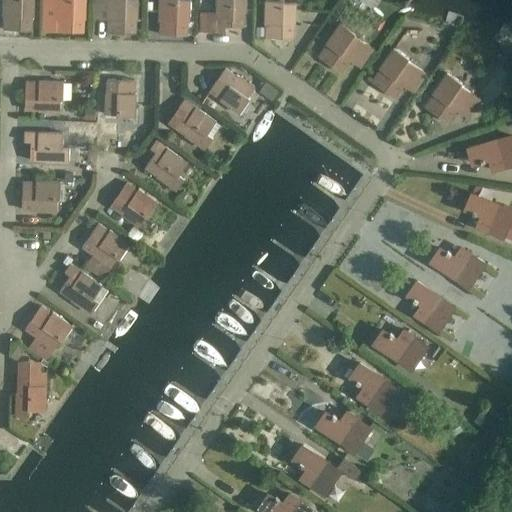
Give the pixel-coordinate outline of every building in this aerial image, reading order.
[(4,0),(4,16),(5,16),(5,29),(32,30),(33,17),(34,17),(34,0),(4,0)] [(56,0),(56,31),(84,32),(85,19),(86,19),(86,0),(56,0)] [(94,0),(94,22),(109,23),(108,33),(136,33),(136,20),(138,20),(138,0),(94,0)] [(160,0),(160,21),(161,21),(160,34),(188,35),(188,22),(190,22),(190,0),(160,0)] [(202,14),(201,32),(226,32),(226,26),(245,26),(245,12),(246,12),(246,0),(217,0),(217,15),(202,14)] [(268,0),(266,0),(266,24),(267,24),(266,38),(294,38),(294,25),(295,25),(296,3),(285,3),(285,0),(268,0)] [(327,45),(319,57),(342,72),(350,61),(351,61),(350,63),(361,71),(374,52),(363,44),(364,42),(355,35),(356,33),(341,23),(326,44),(327,45)] [(265,26),(257,26),(256,36),(265,36),(265,26)] [(381,70),(372,81),(395,97),(403,86),(404,86),(403,88),(415,96),(428,77),(416,69),(418,67),(408,60),(410,58),(394,48),(380,69),(381,70)] [(226,68),(210,91),(221,98),(220,99),(239,112),(245,102),(247,104),(258,89),(237,75),(237,76),(226,68)] [(434,95),(426,106),(449,122),(457,110),(458,111),(456,113),(467,121),(480,101),(470,94),(471,92),(462,85),(463,83),(448,73),(433,94),(434,95)] [(106,92),(105,114),(117,114),(117,117),(135,117),(136,93),(135,93),(135,80),(108,79),(107,92),(106,92)] [(26,82),(26,109),(39,110),(39,111),(61,111),(61,100),(64,100),(64,82),(40,81),(40,82),(26,82)] [(278,91),(265,82),(260,91),(273,100),(278,91)] [(185,111),(174,126),(186,134),(186,135),(206,149),(214,138),(208,134),(217,122),(185,99),(179,107),(185,111)] [(86,109),(86,119),(96,119),(96,109),(86,109)] [(25,132),(25,141),(31,142),(30,160),(45,160),(45,161),(69,162),(70,148),(63,148),(64,133),(25,132)] [(511,135),(469,147),(471,154),(474,158),(477,160),(481,161),(481,163),(486,162),(485,160),(492,158),(493,162),(492,163),(494,170),(511,165),(511,135)] [(156,152),(145,167),(157,175),(157,176),(177,190),(185,179),(180,175),(188,163),(156,140),(151,148),(156,152)] [(65,173),(64,184),(74,184),(75,174),(65,173)] [(23,182),(22,209),(36,210),(36,211),(58,211),(58,200),(61,200),(61,182),(37,181),(36,182),(23,182)] [(127,182),(111,205),(122,213),(121,214),(139,227),(146,217),(148,218),(159,203),(139,189),(138,190),(127,182)] [(470,200),(470,204),(471,208),(473,211),(472,213),(476,215),(477,213),(484,216),(482,220),(481,219),(478,227),(503,237),(511,215),(511,209),(473,193),(470,200)] [(98,223),(83,246),(93,254),(93,255),(95,256),(87,268),(103,279),(118,258),(120,259),(130,244),(110,230),(109,231),(98,223)] [(436,255),(432,261),(468,288),(485,264),(463,248),(458,254),(459,255),(456,259),(451,254),(452,253),(448,250),(447,252),(443,252),(439,253),(436,255)] [(70,275),(60,290),(72,298),(71,299),(91,313),(99,302),(94,298),(102,286),(71,264),(65,272),(70,275)] [(414,287),(413,291),(413,295),(414,299),(413,300),(417,303),(418,301),(424,306),(421,309),(420,308),(416,315),(438,330),(455,307),(418,281),(414,287)] [(41,306),(26,328),(36,336),(36,337),(38,339),(30,349),(46,361),(61,340),(63,341),(73,326),(53,312),(52,313),(41,306)] [(379,338),(374,343),(411,369),(428,345),(405,330),(401,336),(402,337),(399,340),(394,336),(395,335),(391,332),(390,334),(386,334),(382,335),(379,338)] [(16,360),(24,349),(18,345),(10,356),(16,360)] [(357,369),(355,373),(356,377),(357,381),(356,382),(360,385),(361,384),(367,388),(364,391),(363,390),(359,397),(381,412),(398,389),(361,363),(357,369)] [(17,392),(16,416),(30,417),(30,410),(45,411),(46,372),(41,372),(42,366),(19,366),(18,392),(17,392)] [(474,420),(486,427),(493,415),(481,408),(474,420)] [(371,428),(348,412),(344,418),(345,419),(342,422),(336,418),(337,417),(334,414),(333,416),(329,416),(325,417),(322,420),(317,425),(354,451),(355,449),(369,459),(377,448),(363,439),(371,428)] [(494,417),(487,428),(494,432),(501,422),(494,417)] [(453,435),(463,431),(458,423),(449,427),(453,435)] [(304,445),(299,451),(298,455),(298,459),(300,463),(299,465),(302,467),(303,466),(309,470),(307,473),(306,472),(302,479),(324,494),(340,471),(354,480),(360,472),(342,459),(336,468),(304,445)] [(414,491),(424,508),(441,498),(431,481),(414,491)] [(264,502),(260,508),(266,511),(311,511),(313,510),(291,494),(286,500),(287,501),(285,505),(279,500),(280,499),(277,496),(275,498),(271,498),(268,499),(264,502)]
